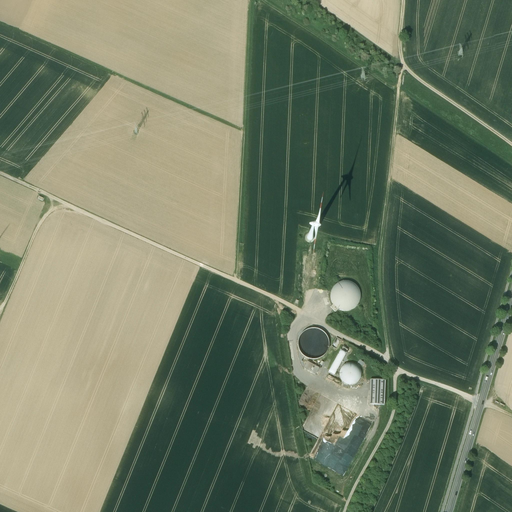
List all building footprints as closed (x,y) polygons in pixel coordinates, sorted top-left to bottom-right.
[(334,303),(336,307),(340,310),(345,311),(349,311),(354,310),(358,307),(360,303),(361,298),(361,293),(359,289),(356,285),(351,283),(346,282),(341,283),(337,286),(334,290),(332,294),(332,299),(334,303)] [(328,350),(329,344),(328,338),(324,333),(319,329),(313,328),(307,329),(302,333),(299,338),(298,344),(299,350),(302,355),(307,358),(313,359),(319,358),(324,355),(328,350)] [(336,337),(331,346),(336,349),(341,340),(336,337)] [(340,349),(328,372),(334,376),(347,353),(346,352),(348,350),(342,347),(341,350),(340,349)] [(319,368),(307,362),(304,368),(315,374),(319,368)] [(360,378),(361,374),(360,370),(358,366),(354,364),(350,363),(346,364),(342,367),(340,370),(339,374),(340,379),(342,382),(346,385),(350,385),(354,384),(358,382),(360,378)] [(385,380),(370,379),(369,405),(384,405),(385,380)]
